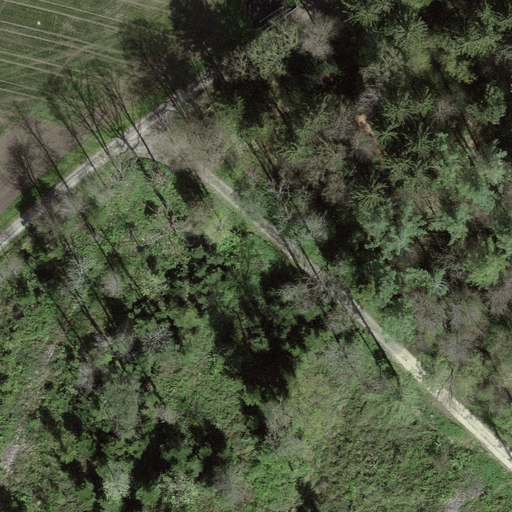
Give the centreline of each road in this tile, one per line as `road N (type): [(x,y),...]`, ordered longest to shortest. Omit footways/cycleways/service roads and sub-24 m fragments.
road 1 (track): [(511,453),(164,86)]
road 2 (track): [(0,239),(164,86),(303,0)]
